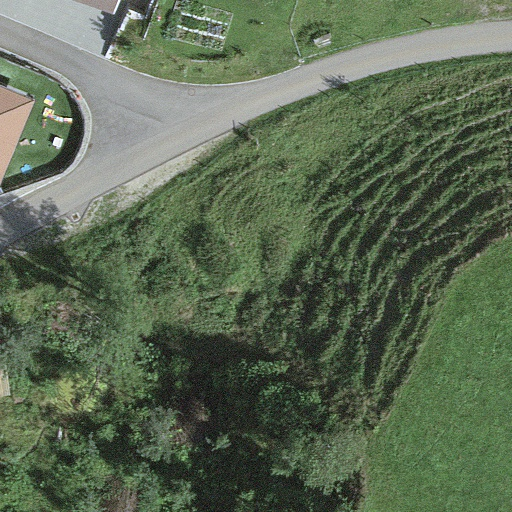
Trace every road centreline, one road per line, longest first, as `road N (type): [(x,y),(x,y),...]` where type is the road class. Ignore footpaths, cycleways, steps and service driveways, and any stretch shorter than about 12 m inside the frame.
road 1 (residential): [(168,135),(318,74),(415,46),(511,34)]
road 2 (residential): [(168,135),(140,96),(0,29)]
road 3 (residential): [(0,231),(168,135)]
